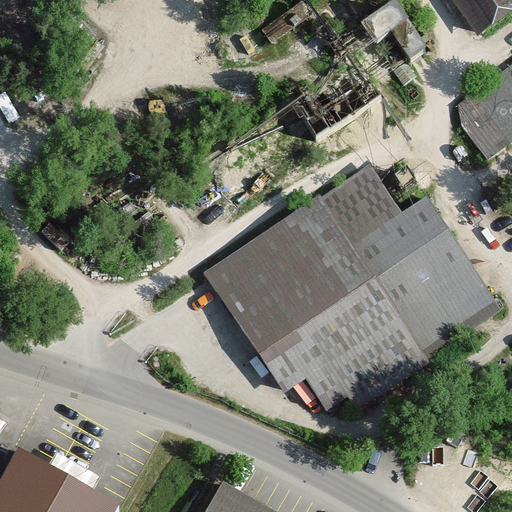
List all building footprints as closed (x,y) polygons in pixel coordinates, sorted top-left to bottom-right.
[(511,0),(449,0),(476,40),(511,16),(511,0)] [(391,48),(426,24),(413,5),(378,28),(391,48)] [(511,72),(467,106),(500,149),(511,140),(511,72)] [(365,166),(199,275),(281,398),(301,385),(321,414),(344,399),(354,413),(503,315),(426,200),(400,218),(365,166)] [(0,478),(18,447),(0,437),(0,423),(4,416),(0,413),(0,478)] [(0,511),(119,511),(122,507),(18,447),(0,478),(0,511)] [(284,511),(224,479),(205,511),(284,511)]
